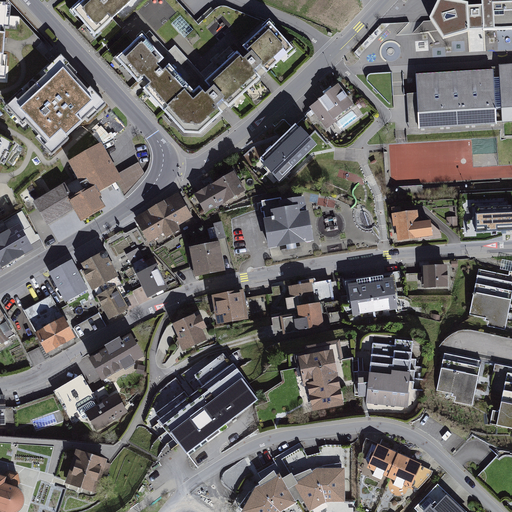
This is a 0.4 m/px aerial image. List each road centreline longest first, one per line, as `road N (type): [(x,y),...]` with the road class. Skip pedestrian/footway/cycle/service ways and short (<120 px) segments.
road 1 (tertiary): [(511,248),(350,259),(199,287),(0,387)]
road 2 (residential): [(166,511),(256,445),(366,426),(421,440),(498,511)]
road 3 (residential): [(163,165),(198,164),(230,141),(384,0)]
road 4 (tertiary): [(163,165),(157,139),(33,0)]
road 5 (tertiary): [(0,286),(136,201),(163,165)]
